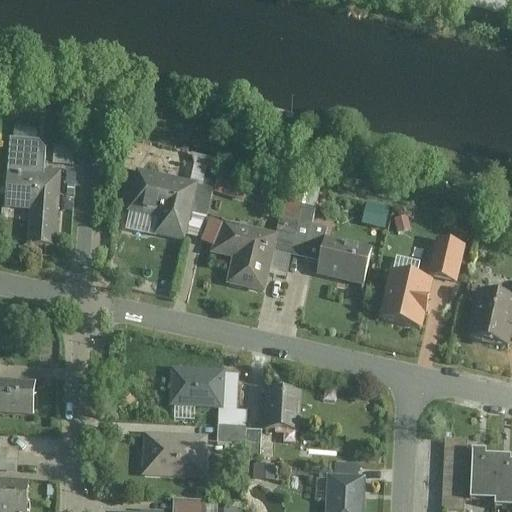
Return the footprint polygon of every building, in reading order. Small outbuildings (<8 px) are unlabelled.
[(10,171),(45,173),(46,146),(38,145),(39,135),(12,133),(10,171)] [(10,171),(8,171),(7,213),(32,214),(30,249),(62,250),(66,174),(45,173),(10,171)] [(246,180),(224,171),(215,193),(238,202),(246,180)] [(200,185),(136,172),(128,214),(162,220),(158,238),(188,244),(194,215),(200,189),(200,185)] [(213,192),(200,189),(194,215),(207,218),(213,192)] [(392,211),(368,206),(363,228),(388,233),(392,211)] [(284,221),(281,237),(277,254),(314,262),(322,229),(284,221)] [(272,278),(277,254),(281,237),(220,224),(213,258),(239,263),(233,290),(268,297),(272,278)] [(326,241),(318,276),(364,287),(372,252),(326,241)] [(437,242),(429,282),(435,283),(458,288),(466,249),(437,242)] [(424,333),(435,283),(429,282),(389,273),(379,323),(424,333)] [(466,340),(509,351),(511,337),(511,302),(478,294),(466,340)] [(226,373),(174,372),(172,413),(219,414),(225,414),(226,377),(226,373)] [(240,378),(226,377),(225,414),(219,414),(218,429),(248,430),(248,414),(239,414),(240,378)] [(37,384),(0,382),(0,417),(36,419),(37,384)] [(303,394),(265,394),(264,434),(302,434),(303,394)] [(209,439),(142,438),(142,481),(208,482),(209,439)] [(471,454),(471,442),(447,442),(447,453),(471,454)] [(471,454),(447,453),(446,465),(471,465),(471,454)] [(471,500),(471,505),(496,505),(497,461),(486,461),(486,454),(471,454),(471,465),(471,477),(471,488),(471,500)] [(496,505),(496,511),(511,511),(511,467),(511,461),(497,461),(496,505)] [(335,479),(327,479),(326,511),(366,511),(368,477),(357,476),(358,466),(335,465),(335,479)] [(471,477),(471,465),(446,465),(446,476),(471,477)] [(471,488),(471,477),(446,476),(446,488),(471,488)] [(30,511),(32,482),(4,480),(1,511),(30,511)] [(471,500),(471,488),(446,488),(446,499),(471,500)] [(471,505),(471,500),(446,499),(446,511),(470,511),(471,505)] [(173,511),(203,511),(204,503),(174,502),(173,511)]
